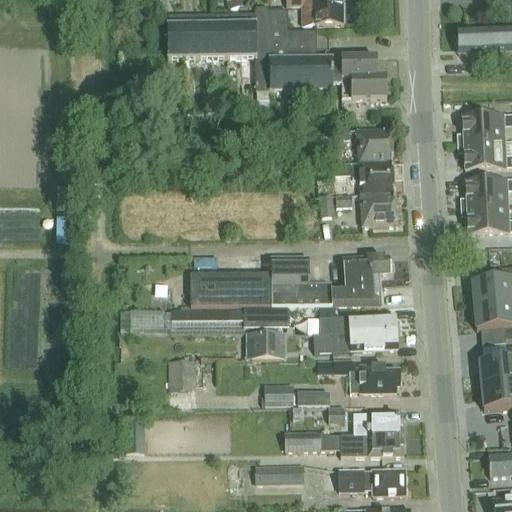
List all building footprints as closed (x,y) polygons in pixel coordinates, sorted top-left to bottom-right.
[(290,0),(290,5),(286,5),(286,12),(302,12),(302,31),(313,31),(343,31),(343,0),(290,0)] [(228,7),(230,14),(243,10),(241,3),(228,7)] [(255,63),(256,97),(256,114),(269,114),(269,97),(333,96),(332,64),(317,64),(317,36),(288,36),(288,15),(269,15),(269,13),(257,13),(256,15),(255,15),(255,19),(169,20),(169,31),(168,31),(168,64),(255,63)] [(457,38),(455,39),(455,47),(458,48),(458,52),(458,59),(462,59),(475,59),(478,61),(492,60),(492,58),(511,57),(511,33),(492,34),(492,35),(491,35),(491,34),(457,35),(457,38)] [(341,64),(341,85),(341,106),(386,105),(386,83),(377,84),(376,63),(341,64)] [(252,118),(252,107),(241,107),(241,118),(252,118)] [(226,121),(226,112),(218,112),(218,121),(226,121)] [(504,147),(503,133),(511,132),(511,120),(462,123),(463,149),(457,149),(457,150),(504,147)] [(350,143),(349,133),(334,134),(334,144),(350,143)] [(359,169),(392,167),(390,134),(357,136),(359,168),(359,169)] [(511,161),(505,162),(504,147),(457,150),(463,150),(464,175),(511,173),(511,161)] [(280,184),(299,183),(299,165),(279,166),(280,184)] [(360,185),(361,199),(394,198),(392,167),(359,169),(359,168),(334,170),(335,181),(351,180),(351,186),(360,185)] [(507,211),(506,197),(511,196),(511,184),(465,187),(466,213),(461,213),(461,214),(507,211)] [(395,232),(394,198),(361,199),(362,232),(395,232)] [(332,200),(319,200),(321,222),(334,221),(332,200)] [(336,201),(337,220),(347,220),(347,216),(353,216),(352,200),(336,201)] [(511,225),(508,226),(507,211),(461,214),(466,214),(468,240),(511,237),(511,225)] [(481,259),(472,260),(472,271),(483,270),(481,259)] [(332,292),(332,312),(380,311),(379,279),(390,278),(389,261),(343,264),(344,291),(332,292)] [(271,280),(234,280),(190,280),(191,312),(272,312),(332,312),(332,292),(332,290),(310,290),(309,263),(270,263),(271,280)] [(472,288),(474,312),(511,308),(511,300),(511,285),(511,272),(499,274),(500,286),(472,288)] [(511,308),(474,312),(476,336),(504,333),(505,345),(511,344),(511,308)] [(290,334),(289,313),(172,316),(172,327),(244,326),(244,335),(290,334)] [(348,339),(396,339),(394,320),(347,326),(327,327),(327,340),(348,339)] [(348,339),(327,340),(317,341),(318,359),(396,355),(396,339),(348,339)] [(286,366),(286,340),(246,340),(246,366),(286,366)] [(511,352),(506,353),(507,365),(479,368),(481,391),(511,388),(511,352)] [(395,392),(399,392),(399,376),(385,376),(385,370),(355,371),(355,365),(335,366),(335,379),(349,379),(350,398),(358,398),(395,398),(395,392)] [(168,366),(169,398),(190,397),(190,391),(195,391),(194,366),(168,366)] [(511,388),(481,391),(483,415),(511,413),(511,421),(511,388)] [(265,412),(294,411),(293,390),(264,391),(265,412)] [(354,431),(353,443),(402,442),(402,419),(368,421),(354,421),(346,421),(346,417),(329,417),(329,429),(346,429),(346,431),(354,431)] [(324,442),(324,438),(285,439),(285,458),(324,457),(324,442)] [(403,462),(402,442),(353,443),(324,442),(324,457),(342,457),(342,463),(353,463),(369,462),(403,462)] [(511,459),(488,462),(489,483),(511,481),(511,459)] [(239,489),(239,469),(229,469),(229,489),(239,489)] [(303,470),(255,471),(255,491),(303,490),(303,470)] [(340,497),(372,497),(372,502),(387,501),(387,503),(394,503),(394,502),(405,501),(404,476),(372,475),(372,478),(365,478),(365,476),(340,476),(340,497)]
